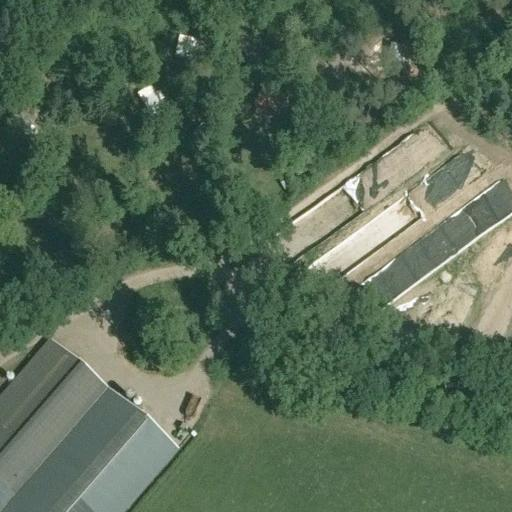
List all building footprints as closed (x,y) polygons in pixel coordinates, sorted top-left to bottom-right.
[(410,53),(391,48),(385,72),(404,76),(410,53)] [(77,101),(81,111),(95,105),(93,101),(101,98),(91,76),(83,80),(85,84),(75,89),(80,100),(77,101)] [(286,93),(264,82),(250,109),(273,120),(286,93)] [(12,127),(30,138),(35,129),(17,119),(12,127)] [(401,232),(482,181),(467,158),(386,209),(401,232)] [(323,295),(403,236),(386,213),(306,272),(323,295)] [(511,256),(495,289),(511,297),(511,256)] [(0,511),(123,511),(175,454),(49,344),(0,400),(0,511)]
